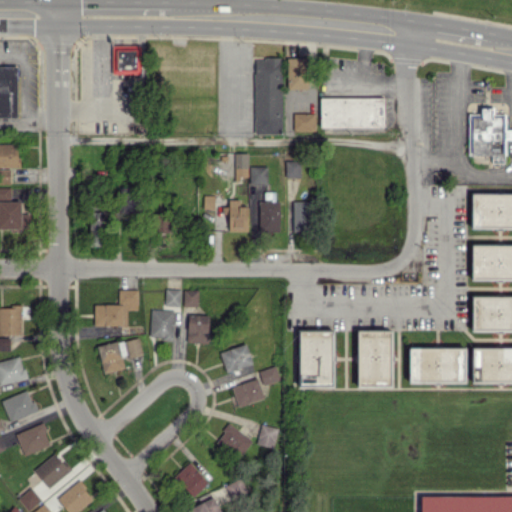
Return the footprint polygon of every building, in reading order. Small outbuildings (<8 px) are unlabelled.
[(112,46),(111,73),(140,74),(141,47),(112,46)] [(307,88),(307,57),(286,57),(287,88),(307,88)] [(282,58),(255,58),(254,133),(281,133),(282,58)] [(0,116),(17,116),(16,65),(0,65),(0,116)] [(383,96),(319,97),(320,128),(384,126),(383,96)] [(468,155),(491,155),(491,163),(505,162),(504,139),(511,139),(511,128),(505,129),(505,115),(493,115),(493,107),(480,107),(480,113),(468,113),(468,155)] [(315,112),(293,112),(293,130),(315,130),(315,112)] [(18,143),(0,142),(0,166),(18,166),(18,143)] [(247,178),(248,153),(234,152),(233,178),(247,178)] [(300,177),(300,160),(285,160),(285,176),(300,177)] [(267,183),(266,166),(249,166),(249,183),(267,183)] [(10,169),(0,168),(0,183),(10,184),(10,169)] [(0,229),(30,229),(30,213),(21,213),(20,200),(10,201),(10,187),(0,187),(0,229)] [(511,228),(511,193),(470,193),(470,228),(511,228)] [(202,208),(213,209),(214,195),(203,194),(202,208)] [(227,230),(247,231),(247,206),(238,206),(238,199),(228,199),(227,230)] [(258,231),(279,231),(279,201),(259,200),(258,231)] [(312,200),(292,201),(293,232),(312,231),(312,200)] [(171,230),(166,210),(155,213),(161,233),(171,230)] [(106,212),(90,211),(88,245),(104,246),(106,212)] [(511,279),(511,244),(470,245),(470,280),(511,279)] [(137,289),(117,289),(118,303),(93,304),(94,326),(126,325),(126,309),(137,309),(137,289)] [(180,306),(180,289),(165,289),(164,305),(180,306)] [(183,305),(198,305),(197,289),(183,289),(183,305)] [(470,331),(511,330),(511,296),(471,296),(470,331)] [(0,334),(21,334),(20,306),(0,305),(0,334)] [(173,339),(174,309),(150,308),(148,337),(173,339)] [(208,314),(187,314),(187,342),(208,342),(208,314)] [(356,387),(392,386),(391,329),(356,330),(356,387)] [(333,387),(333,331),(297,331),(297,386),(333,387)] [(9,337),(0,336),(0,349),(9,350),(9,337)] [(142,354),(138,337),(97,346),(103,372),(124,367),(122,358),(142,354)] [(219,352),(226,372),(252,363),(245,343),(219,352)] [(511,382),(511,346),(471,347),(471,383),(511,382)] [(408,383),(465,382),(465,347),(408,348),(408,383)] [(0,360),(0,384),(25,379),(20,356),(0,360)] [(263,385),(279,379),(275,365),(258,370),(263,385)] [(231,386),(237,406),(263,398),(257,378),(231,386)] [(1,399),(8,420),(35,412),(29,390),(1,399)] [(24,455),(50,444),(41,423),(15,433),(24,455)] [(251,439),(227,423),(215,441),(239,457),(251,439)] [(274,447),(277,427),(259,424),(256,444),(274,447)] [(33,469),(48,487),(70,469),(55,451),(33,469)] [(208,482),(189,462),(173,476),(192,497),(208,482)] [(75,511),(93,498),(78,480),(56,498),(67,511),(75,511)] [(27,511),(41,500),(30,487),(17,498),(27,511)] [(420,511),(420,495),(511,495),(511,511),(420,511)] [(220,511),(213,496),(186,509),(187,511),(220,511)] [(51,511),(44,502),(31,511),(51,511)]
